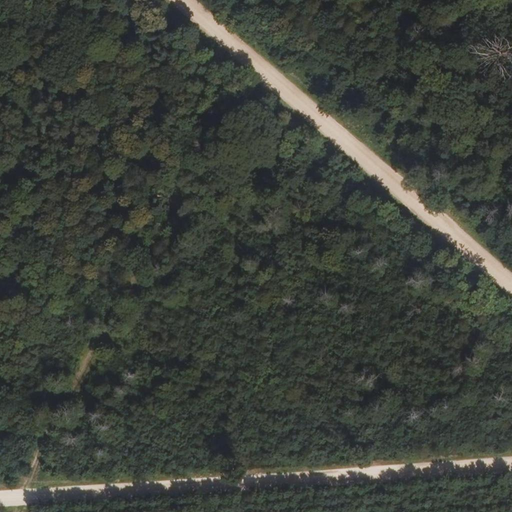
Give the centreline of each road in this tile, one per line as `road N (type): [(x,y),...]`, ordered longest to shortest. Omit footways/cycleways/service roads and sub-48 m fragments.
road 1 (track): [(245,0),(206,72),(127,284),(47,431),(17,511)]
road 2 (track): [(0,497),(511,462)]
road 3 (track): [(511,285),(179,0)]
